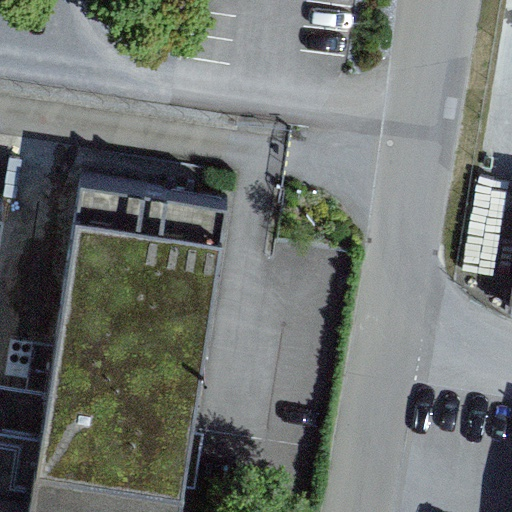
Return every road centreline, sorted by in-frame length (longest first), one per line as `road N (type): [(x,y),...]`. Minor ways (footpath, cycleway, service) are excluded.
road 1 (residential): [(441,0),(361,511)]
road 2 (unknown): [(391,334),(511,359)]
